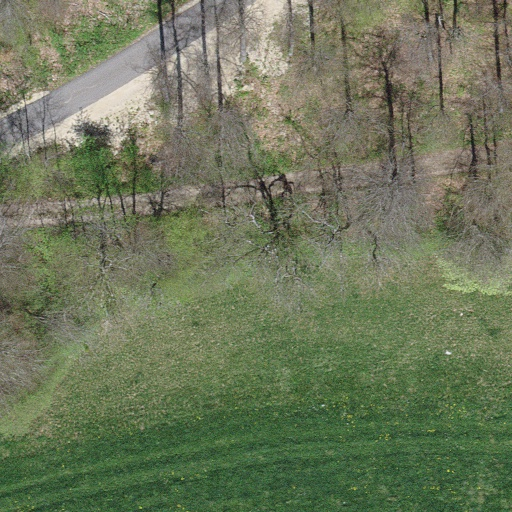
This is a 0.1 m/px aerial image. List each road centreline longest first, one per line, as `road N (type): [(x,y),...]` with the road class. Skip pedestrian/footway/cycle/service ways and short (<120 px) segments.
road 1 (track): [(0,218),(511,151)]
road 2 (unclassified): [(227,0),(0,135)]
